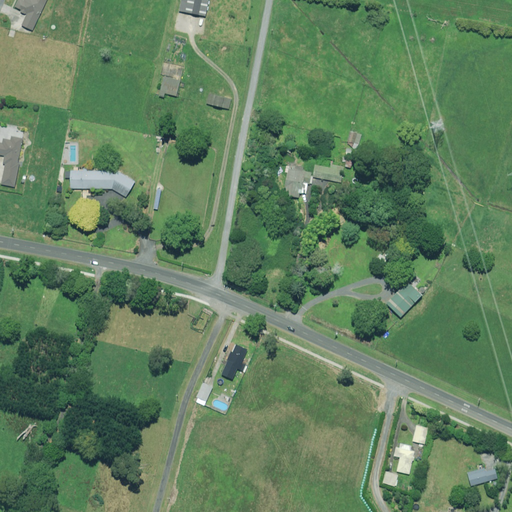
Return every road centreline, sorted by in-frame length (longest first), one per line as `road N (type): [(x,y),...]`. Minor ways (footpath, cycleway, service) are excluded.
road 1 (tertiary): [(511,428),(237,301)]
road 2 (unclassified): [(218,293),(273,0)]
road 3 (unclassified): [(237,301),(189,393),(156,511)]
road 4 (tertiary): [(218,293),(0,243)]
